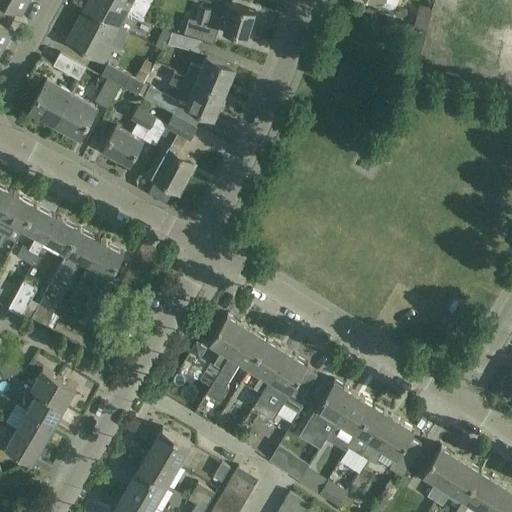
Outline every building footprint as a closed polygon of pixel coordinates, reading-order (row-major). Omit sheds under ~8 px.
[(22,14),(29,0),(0,0),(0,11),(11,17),(14,10),(22,14)] [(152,0),(88,0),(85,7),(118,25),(129,5),(145,14),(152,0)] [(447,0),(441,25),(442,25),(464,31),(472,0),(447,0)] [(472,0),(464,31),(486,37),(496,0),(472,0)] [(511,0),(496,0),(486,37),(509,43),(511,30),(511,0)] [(227,17),(222,15),(213,12),(214,9),(198,5),(194,18),(189,17),(185,32),(214,41),(219,26),(224,28),(248,36),(256,10),(231,3),(227,17)] [(129,31),(118,25),(85,7),(67,40),(104,61),(113,45),(120,49),(129,31)] [(7,25),(11,17),(0,11),(0,41),(5,44),(14,28),(7,25)] [(164,27),(155,45),(162,48),(171,31),(164,27)] [(170,44),(199,52),(201,52),(204,40),(173,32),(170,44)] [(81,78),(88,66),(61,52),(54,64),(81,78)] [(207,53),(202,66),(190,61),(185,73),(196,78),(225,91),(236,66),(207,53)] [(144,81),(139,79),(108,62),(102,74),(108,78),(122,85),(138,93),(138,92),(144,83),(144,81)] [(225,91),(196,78),(185,73),(180,85),(191,90),(186,104),(215,116),(225,91)] [(55,121),(72,91),(47,77),(30,107),(55,121)] [(110,107),(122,85),(108,78),(96,99),(110,107)] [(178,102),(144,83),(138,92),(145,96),(172,112),(178,102)] [(96,104),(72,91),(55,121),(80,134),(96,104)] [(130,162),(143,137),(156,144),(167,125),(169,123),(155,116),(138,106),(132,117),(137,119),(131,131),(117,123),(103,147),(130,162)] [(180,189),(190,170),(196,159),(180,150),(187,137),(190,138),(196,126),(174,113),(169,123),(167,125),(178,132),(171,145),(170,144),(153,174),(180,189)] [(0,217),(14,192),(0,183),(0,217)] [(16,240),(24,227),(36,204),(14,192),(0,217),(0,241),(2,243),(7,235),(16,240)] [(147,206),(167,215),(172,203),(152,195),(147,206)] [(45,238),(58,215),(36,204),(24,227),(37,234),(30,248),(16,241),(10,251),(20,256),(9,276),(22,282),(23,280),(45,238)] [(67,250),(79,227),(58,215),(45,238),(67,250)] [(64,290),(78,265),(81,258),(88,262),(101,239),(79,227),(67,250),(49,282),(64,290)] [(111,274),(124,251),(101,239),(88,262),(82,274),(92,280),(99,267),(111,274)] [(104,316),(120,286),(108,279),(91,310),(104,316)] [(23,280),(22,282),(8,307),(23,315),(37,288),(23,280)] [(57,304),(42,296),(32,315),(46,323),(57,304)] [(221,367),(248,325),(228,312),(210,341),(223,349),(214,363),(221,367)] [(206,392),(220,400),(229,386),(226,384),(241,360),(250,366),(268,337),(248,325),(221,367),(206,392)] [(261,393),(288,349),(268,337),(250,366),(263,374),(254,388),(261,393)] [(308,362),(295,354),(288,349),(261,393),(255,403),(265,408),(273,395),(284,402),(290,393),(291,391),(306,366),(308,362)] [(10,367),(18,364),(15,357),(7,361),(10,367)] [(13,374),(10,367),(7,361),(0,363),(0,366),(5,378),(13,374)] [(13,374),(21,370),(18,364),(10,367),(13,374)] [(43,366),(32,385),(39,389),(65,404),(76,385),(43,366)] [(318,373),(306,366),(291,391),(302,398),(318,373)] [(323,441),(327,434),(354,391),(334,378),(307,422),(318,429),(314,436),(323,441)] [(54,423),(65,404),(39,389),(28,408),(54,423)] [(351,442),(375,403),(354,391),(327,434),(336,439),(339,435),(351,442)] [(368,458),(394,415),(375,403),(351,442),(349,445),(368,458)] [(44,442),(54,423),(28,408),(17,426),(44,442)] [(415,428),(401,420),(394,415),(368,458),(376,462),(378,459),(404,475),(423,445),(410,437),(415,428)] [(32,461),(44,442),(17,426),(6,445),(32,461)] [(163,426),(151,447),(179,463),(191,443),(163,426)] [(307,451),(315,441),(297,428),(290,438),(307,451)] [(441,444),(424,473),(436,481),(428,494),(435,499),(462,457),(454,452),(441,444)] [(166,484),(178,464),(179,463),(151,447),(139,468),(166,484)] [(295,454),(285,469),(300,478),(309,463),(295,454)] [(464,498),(482,469),(462,457),(435,499),(443,504),(451,490),(464,498)] [(230,466),(222,461),(214,475),(222,480),(230,466)] [(259,477),(238,465),(232,475),(253,487),(259,477)] [(154,505),(166,484),(139,468),(126,489),(154,505)] [(482,511),(501,482),(482,469),(464,498),(476,505),(471,511),(482,511)] [(247,497),(253,487),(232,475),(226,485),(247,497)] [(339,504),(348,490),(329,477),(320,492),(339,504)] [(206,507),(215,491),(198,481),(189,497),(197,503),(206,507)] [(501,482),(482,511),(510,511),(511,509),(511,488),(509,486),(505,484),(501,482)] [(241,507),(247,497),(226,485),(221,495),(241,507)] [(117,511),(149,511),(154,505),(126,489),(114,510),(117,511)] [(302,511),(304,511),(310,503),(290,491),(283,501),(302,511)] [(227,511),(238,511),(241,507),(221,495),(215,504),(227,511)] [(278,511),(302,511),(283,501),(277,511),(278,511)] [(202,511),(206,507),(197,503),(191,511),(202,511)]
